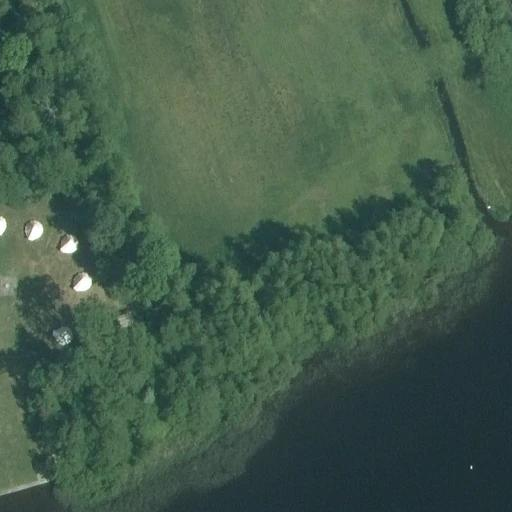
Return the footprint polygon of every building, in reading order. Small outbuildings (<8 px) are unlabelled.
[(37,224),(33,223),(29,225),(26,228),(25,232),(26,236),(29,239),(34,240),(38,239),(41,236),(42,231),(40,227),(37,224)] [(75,240),(72,237),(68,236),(64,237),(61,241),(60,245),(61,249),(65,252),(69,253),(73,252),(76,248),(77,244),(75,240)] [(88,278),(85,275),(81,274),(77,276),(74,279),(73,283),(74,287),(77,290),(82,291),(86,290),(89,287),(90,282),(88,278)] [(129,318),(115,323),(118,333),(133,328),(129,318)] [(70,332),(66,330),(62,329),(58,330),(55,333),(54,337),(56,342),(59,344),(63,345),(67,344),(70,341),(71,337),(70,332)]
